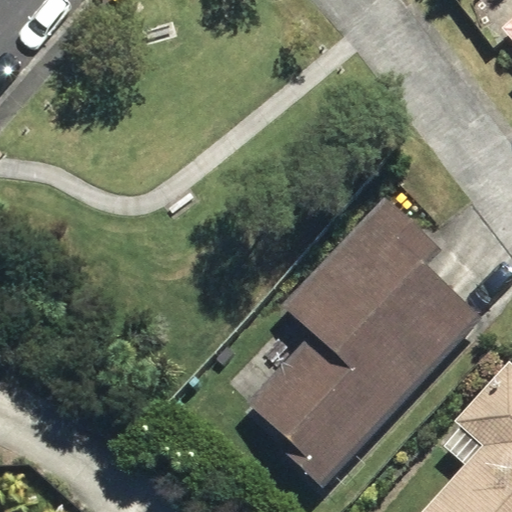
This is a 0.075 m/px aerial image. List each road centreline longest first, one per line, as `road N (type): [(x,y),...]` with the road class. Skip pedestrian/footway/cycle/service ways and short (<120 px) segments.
road 1 (residential): [(347,0),(511,191)]
road 2 (residential): [(0,423),(118,511)]
